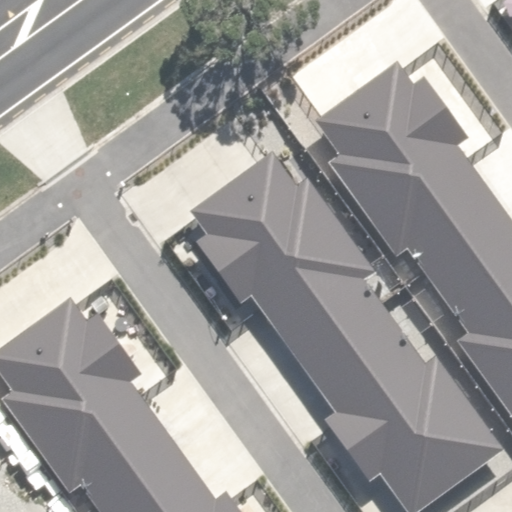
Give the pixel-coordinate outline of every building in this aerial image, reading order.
[(448,0),(374,0),(378,5),(338,37),(381,93),(468,26),(448,0)] [(511,26),(494,38),(511,65),(511,26)] [(500,217),(411,104),(328,169),(417,282),(500,217)] [(412,398),(262,194),(172,260),(321,464),(412,398)] [(105,511),(186,454),(92,325),(1,391),(88,511),(105,511)] [(511,511),(511,436),(506,429),(466,459),(507,511),(511,511)]
